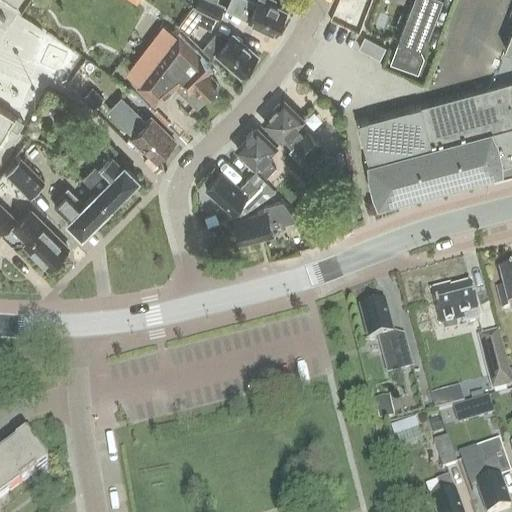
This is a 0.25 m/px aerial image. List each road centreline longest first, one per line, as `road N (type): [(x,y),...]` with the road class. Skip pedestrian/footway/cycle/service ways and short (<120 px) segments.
road 1 (residential): [(202,304),(177,217),(178,190),(272,80),(319,0)]
road 2 (secondary): [(511,209),(439,227),(317,276),(202,304)]
road 3 (secondary): [(202,304),(74,324)]
